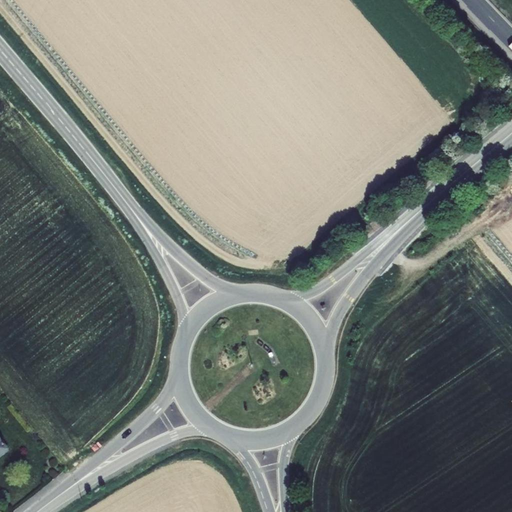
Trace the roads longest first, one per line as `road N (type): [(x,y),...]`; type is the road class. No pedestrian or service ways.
road 1 (secondary): [(123,198),(0,49)]
road 2 (tertiary): [(178,371),(156,408),(44,506)]
road 3 (tertiary): [(44,506),(170,437),(214,431)]
road 4 (secondary): [(325,356),(344,304),(423,208)]
road 5 (secondary): [(423,208),(317,290),(278,298)]
road 6 (secondary): [(244,294),(187,263),(123,198)]
road 7 (secondary): [(123,198),(177,296),(185,335)]
